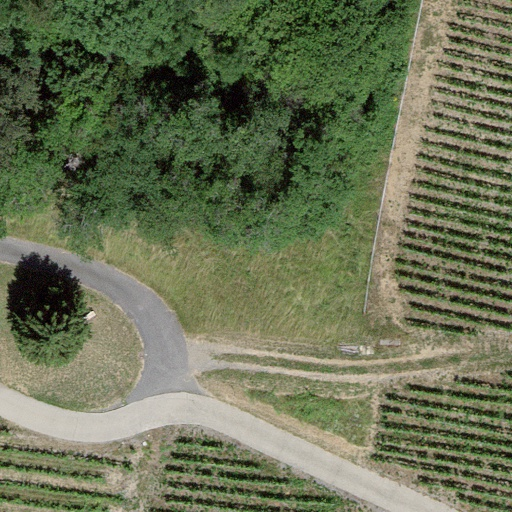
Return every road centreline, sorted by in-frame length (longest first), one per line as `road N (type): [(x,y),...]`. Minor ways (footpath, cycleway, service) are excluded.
road 1 (residential): [(436,511),(263,426),(160,403)]
road 2 (residential): [(160,403),(166,356),(150,320),(120,288),(0,249)]
road 3 (residential): [(160,403),(117,425),(31,416),(0,404)]
